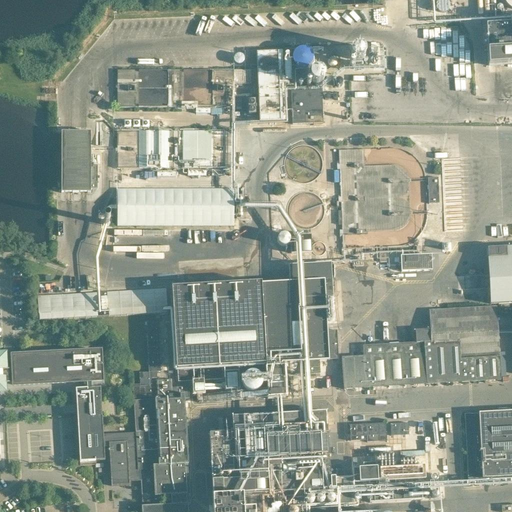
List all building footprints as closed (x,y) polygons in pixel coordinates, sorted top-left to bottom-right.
[(511,8),(511,0),(503,0),(504,8),(511,8)] [(511,23),(486,25),(489,65),(511,64),(511,23)] [(340,50),(343,62),(364,58),(362,45),(340,50)] [(253,74),(121,74),(121,112),(232,112),(232,90),(253,90),(253,74)] [(492,143),(511,141),(511,108),(490,109),(491,118),(491,126),(492,143)] [(305,124),(323,124),(322,110),(305,111),(305,124)] [(62,132),(61,193),(63,193),(91,193),(91,189),(98,189),(97,165),(91,165),(91,132),(79,132),(62,132)] [(119,136),(120,168),(233,165),(233,133),(119,136)] [(323,170),(323,165),(323,161),(322,158),(320,154),(317,151),(313,148),(310,147),(307,146),(303,145),(299,146),(295,147),(292,149),(288,152),(286,155),(284,159),(283,163),(283,166),(284,171),(285,174),(287,178),(290,180),(292,182),(297,185),(301,185),(304,185),(308,185),(311,184),(314,182),(317,179),(320,176),(322,173),(323,170)] [(429,204),(439,204),(438,178),(428,178),(429,204)] [(118,193),(119,229),(238,227),(238,191),(118,193)] [(325,217),(325,213),(325,209),(323,205),(321,202),(319,199),(316,196),(313,194),(307,193),(304,193),(300,194),(297,195),(294,196),(290,199),(288,202),(286,206),(285,210),(285,213),(286,217),(287,221),(289,225),(291,227),(295,230),(299,232),(303,233),(306,233),(310,232),(314,231),(317,229),(320,227),(322,224),(323,221),(325,217)] [(493,249),(487,249),(490,304),(511,303),(511,247),(503,248),(502,245),(493,245),(493,249)] [(431,255),(400,256),(401,272),(432,271),(431,255)] [(221,286),(170,289),(173,340),(175,375),(178,374),(178,382),(192,381),(193,394),(205,393),(204,381),(222,379),(223,391),(232,390),(239,390),(238,373),(238,366),(266,365),(268,399),(287,398),(286,376),(299,375),(315,374),(320,374),(320,361),(329,361),(329,360),(338,359),(337,331),(327,331),(326,298),(333,298),(332,280),(289,282),(221,286)] [(101,311),(99,311),(99,316),(108,316),(109,317),(167,313),(166,289),(107,292),(100,292),(101,311)] [(96,293),(38,296),(39,321),(98,318),(96,293)] [(344,389),(500,380),(496,307),(430,311),(431,330),(415,331),(416,343),(363,346),(363,357),(342,358),(344,389)] [(149,373),(139,373),(139,379),(139,385),(152,384),(152,379),(157,378),(157,372),(161,372),(160,347),(160,342),(160,341),(159,335),(147,336),(147,348),(149,373)] [(92,383),(104,382),(102,349),(21,353),(10,354),(11,368),(12,382),(12,387),(87,383),(87,389),(76,389),(80,462),(105,461),(105,460),(104,446),(105,446),(109,446),(111,486),(130,485),(129,482),(129,479),(147,478),(148,507),(142,507),(142,509),(142,511),(188,511),(188,504),(187,494),(186,477),(188,477),(184,399),(189,399),(188,387),(172,388),(171,380),(164,381),(156,381),(157,398),(156,398),(154,395),(152,395),(151,386),(133,386),(133,399),(152,398),(152,400),(134,401),(135,425),(143,424),(143,431),(135,432),(136,434),(130,435),(104,436),(103,436),(101,388),(92,388),(92,383)] [(0,392),(6,392),(6,383),(12,382),(11,368),(7,369),(6,352),(0,352),(0,392)] [(212,474),(205,474),(207,499),(213,499),(213,511),(275,511),(276,508),(305,507),(304,491),(330,490),(330,492),(336,492),(335,478),(330,479),(326,412),(222,418),(223,433),(209,434),(211,465),(212,474)] [(468,479),(511,477),(511,412),(465,415),(468,479)] [(405,435),(415,435),(414,423),(404,424),(405,435)]
